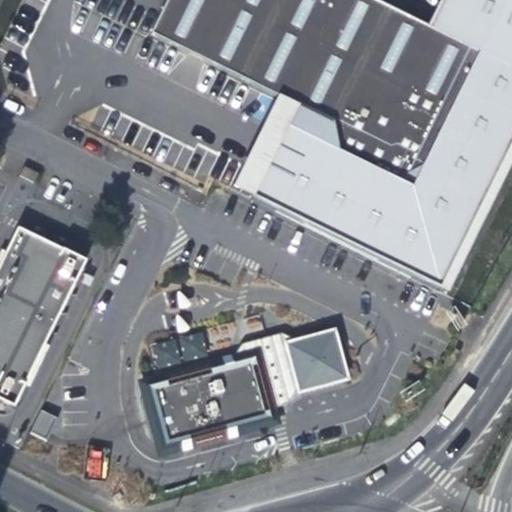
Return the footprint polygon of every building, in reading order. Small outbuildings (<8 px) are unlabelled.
[(293,113),(248,204),(434,298),(511,142),(511,0),(442,0),(425,35),(355,0),(168,0),(148,40),(276,104),(293,113)] [(293,113),(276,104),(230,195),(248,204),(293,113)] [(511,153),(511,142),(434,298),(439,300),(511,153)] [(10,176),(27,184),(31,174),(15,167),(10,176)] [(81,265),(13,231),(1,255),(0,256),(0,407),(8,411),(19,388),(39,348),(81,265)] [(84,290),(88,282),(79,277),(75,285),(84,290)] [(297,347),(295,340),(285,334),(246,344),(242,355),(242,356),(244,363),(167,384),(168,387),(151,391),(153,400),(147,402),(145,402),(156,440),(157,439),(163,438),(165,445),(182,440),(183,444),(277,418),(275,410),(281,409),(291,406),(303,391),(304,390),(309,393),(346,383),(350,378),(340,340),(334,336),(297,347)] [(39,348),(19,388),(24,391),(44,350),(39,348)] [(242,356),(142,384),(147,402),(153,400),(151,391),(168,387),(167,384),(244,363),(242,356)] [(286,427),(281,409),(275,410),(277,418),(183,444),(182,440),(165,445),(163,438),(157,439),(163,461),(286,427)] [(40,445),(52,422),(34,414),(23,436),(40,445)]
